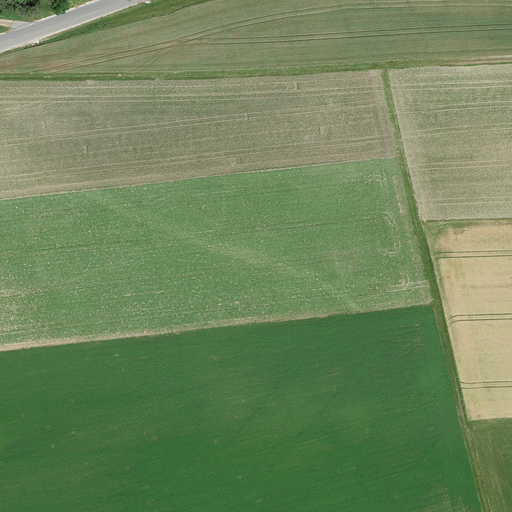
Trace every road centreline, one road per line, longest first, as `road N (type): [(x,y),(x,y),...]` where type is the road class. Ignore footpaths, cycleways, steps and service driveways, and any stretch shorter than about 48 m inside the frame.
road 1 (track): [(485,511),(382,65),(0,77)]
road 2 (track): [(382,65),(511,59)]
road 3 (tertiary): [(0,40),(115,0)]
